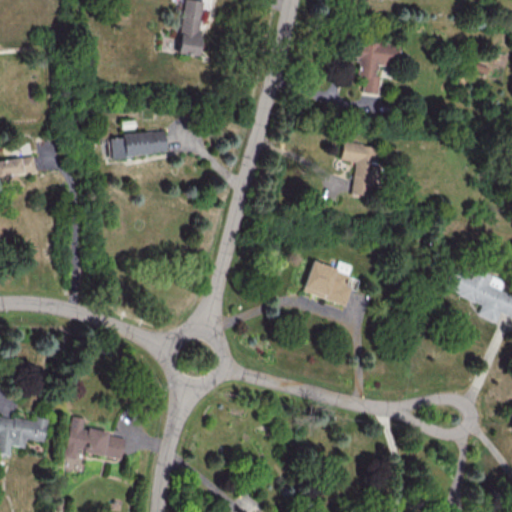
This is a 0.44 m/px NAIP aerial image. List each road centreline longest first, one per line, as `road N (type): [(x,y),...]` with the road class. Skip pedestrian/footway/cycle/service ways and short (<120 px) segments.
road 1 (residential): [(158,511),(182,392),(289,0)]
road 2 (residential): [(446,418),(238,374),(91,315),(0,304)]
